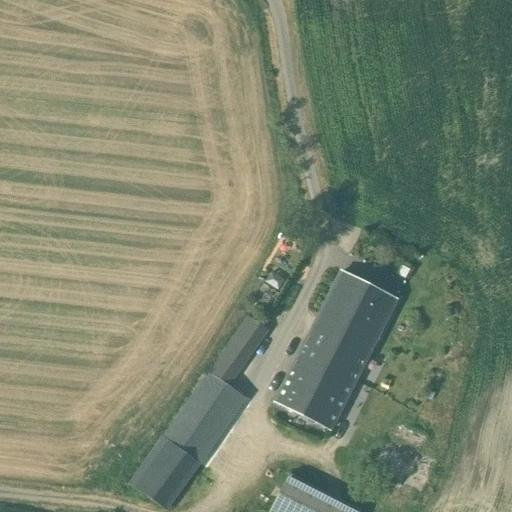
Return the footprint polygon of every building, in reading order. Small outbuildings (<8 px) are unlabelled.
[(342,272),(322,312),(375,340),(395,299),(342,272)] [(375,340),(322,312),(275,403),(328,431),(375,340)] [(249,318),(210,374),(227,386),(266,330),(249,318)] [(210,374),(131,487),(165,510),(243,398),(227,386),(210,374)] [(288,475),(268,511),(359,511),(360,511),(288,475)]
